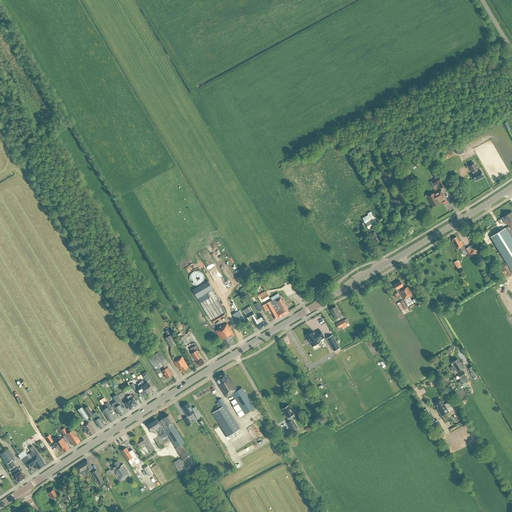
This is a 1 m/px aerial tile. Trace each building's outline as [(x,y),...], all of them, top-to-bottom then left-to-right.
[(481,170),(478,172),(477,170),(474,163),(469,166),(472,172),(473,172),(474,174),(473,174),(476,181),(484,176),(481,170)] [(440,176),(432,180),(436,186),(438,184),(440,188),(446,185),(440,176)] [(444,196),(441,190),(434,194),(434,193),(427,197),(433,206),(439,203),(438,200),(444,196)] [(511,239),(511,211),(503,217),(504,217),(502,218),(506,223),(507,223),(509,226),(505,228),(492,236),(511,269),(511,239)] [(369,229),(378,224),(372,213),(362,218),(369,229)] [(376,243),(383,239),(381,235),(379,237),(374,227),(369,230),(376,243)] [(454,245),(456,250),(460,248),(462,251),(464,250),(465,251),(466,250),(469,257),(476,253),(474,249),(470,251),(468,247),(466,249),(464,246),(461,241),(459,242),(457,237),(452,239),(453,240),(452,241),(454,245)] [(199,271),(198,270),(196,270),(195,271),(194,271),(192,272),(191,273),(190,274),(190,275),(189,277),(189,278),(189,280),(190,281),(191,282),(191,283),(193,284),(194,285),(195,285),(197,286),(198,285),(200,285),(201,284),(202,284),(203,283),(204,281),(204,280),(204,279),(204,277),(204,276),(204,274),(203,273),(202,272),(201,271),(199,271)] [(413,294),(408,286),(404,288),(403,286),(400,281),(394,285),(397,289),(400,288),(401,290),(399,292),(404,300),(406,303),(408,306),(416,301),(414,299),(410,301),(408,297),(413,294)] [(213,324),(224,318),(225,317),(223,312),(224,312),(216,300),(218,299),(212,290),(198,298),(213,324)] [(264,301),(270,298),(265,291),(257,296),(261,302),(264,301)] [(278,310),(285,306),(280,298),(276,301),(276,302),(274,303),(278,310)] [(272,300),(262,306),(266,311),(267,310),(273,320),(279,317),(279,318),(289,312),(285,306),(278,310),(274,303),(272,300)] [(403,302),(402,300),(397,303),(401,311),(404,310),(407,308),(403,301),(403,302)] [(335,319),(342,315),(337,307),(336,308),(335,307),(330,310),(335,319)] [(237,311),(238,313),(235,314),(238,320),(245,317),(241,309),(237,311)] [(258,320),(258,319),(257,318),(256,316),(255,316),(252,311),(245,315),(249,320),(252,318),(254,322),(259,329),(262,327),(259,322),(258,320)] [(259,322),(262,327),(267,324),(263,316),(260,318),(259,316),(257,318),(258,319),(258,320),(259,322)] [(348,326),(344,319),(336,324),(339,328),(342,326),(344,329),(348,326)] [(224,342),(224,343),(227,348),(235,343),(231,337),(235,335),(227,323),(215,330),(223,343),(224,342)] [(313,331),(306,335),(312,346),(314,349),(319,346),(317,343),(320,341),(319,340),(324,337),(320,330),(315,333),(313,331)] [(184,335),(183,336),(182,333),(178,336),(179,338),(183,346),(189,343),(184,335)] [(177,343),(172,335),(165,338),(171,347),(177,343)] [(329,343),(334,351),(340,348),(335,339),(334,340),(331,336),(328,338),(330,342),(329,343)] [(196,360),(201,357),(197,351),(198,350),(196,345),(190,349),(193,353),(192,353),(196,360)] [(167,358),(162,350),(148,359),(153,367),(167,358)] [(188,371),(190,370),(184,359),(175,364),(179,371),(181,370),(183,373),(184,373),(185,374),(189,372),(188,371)] [(454,366),(451,367),(453,371),(456,369),(457,372),(465,368),(461,362),(460,362),(458,359),(452,362),(454,366)] [(163,364),(164,365),(162,366),(164,369),(162,370),(167,379),(173,375),(168,367),(167,367),(165,363),(163,364)] [(152,389),(150,387),(153,385),(146,374),(145,372),(142,374),(143,376),(147,383),(145,384),(142,380),(140,382),(142,385),(147,392),(152,389)] [(224,373),(215,378),(218,384),(224,393),(226,397),(232,394),(235,399),(231,401),(234,405),(233,406),(241,417),(255,408),(242,387),(238,390),(229,376),(227,376),(225,372),(224,373)] [(459,379),(460,382),(458,383),(460,386),(462,385),(464,388),(468,386),(465,382),(468,380),(466,376),(459,379)] [(142,385),(139,387),(139,388),(136,390),(141,396),(147,392),(142,385)] [(136,405),(136,404),(132,398),(135,396),(132,391),(129,393),(130,394),(126,397),(129,400),(125,403),(129,409),(130,409),(136,405)] [(115,401),(111,404),(114,408),(115,407),(120,415),(125,412),(120,405),(123,403),(117,394),(113,397),(115,401)] [(106,408),(103,410),(105,413),(104,414),(110,422),(115,419),(109,410),(108,409),(111,407),(107,402),(104,397),(101,399),(106,408)] [(213,413),(224,430),(228,437),(241,428),(226,405),(226,404),(222,398),(218,400),(222,407),(213,413)] [(441,400),(435,403),(438,408),(437,409),(441,416),(448,411),(452,409),(448,402),(444,404),(444,405),(441,400)] [(183,406),(182,407),(187,415),(188,416),(194,412),(198,418),(202,416),(198,410),(197,410),(195,407),(192,409),(188,403),(187,404),(183,406)] [(292,431),(298,427),(293,419),(291,416),(294,414),(289,405),(282,409),(290,421),(287,423),(292,431)] [(105,425),(99,417),(96,412),(92,414),(87,406),(84,409),(89,417),(92,415),(95,420),(94,420),(100,428),(105,425)] [(84,420),(88,417),(82,407),(77,409),(84,420)] [(160,420),(159,421),(164,430),(165,429),(169,435),(171,439),(173,437),(175,441),(178,446),(184,441),(181,437),(179,433),(173,424),(174,423),(168,415),(160,420)] [(188,426),(191,424),(187,417),(183,419),(188,426)] [(157,420),(148,425),(152,431),(157,427),(159,430),(157,431),(160,435),(162,439),(169,435),(165,429),(164,430),(159,421),(158,422),(157,420)] [(89,435),(95,432),(88,421),(82,426),(85,431),(86,431),(89,435)] [(437,421),(432,424),(438,434),(443,431),(437,421)] [(68,442),(70,441),(73,446),(79,442),(74,434),(75,434),(72,430),(64,435),(68,442)] [(56,442),(54,443),(56,445),(59,449),(61,448),(64,451),(68,448),(64,442),(66,441),(63,437),(60,439),(59,437),(55,440),(56,442)] [(189,454),(183,444),(176,448),(182,458),(189,454)] [(133,467),(141,462),(133,450),(129,452),(126,447),(122,450),(133,467)] [(13,457),(8,448),(0,453),(0,454),(5,462),(13,457)] [(21,459),(28,469),(35,464),(38,469),(45,464),(42,460),(35,449),(25,456),(21,459)] [(195,464),(189,455),(181,460),(187,470),(195,464)] [(10,469),(15,466),(12,460),(7,463),(10,469)] [(85,473),(84,472),(86,470),(87,472),(92,468),(87,460),(76,467),(81,475),(83,476),(85,474),(85,473)] [(120,480),(130,474),(124,464),(121,466),(117,461),(114,463),(114,464),(111,467),(113,470),(114,470),(120,480)] [(148,466),(144,469),(148,476),(152,474),(148,466)] [(24,478),(24,477),(20,470),(19,471),(18,468),(12,472),(13,474),(13,475),(18,481),(19,481),(24,478)] [(103,482),(96,470),(91,472),(98,485),(103,482)] [(55,501),(57,499),(55,496),(57,495),(53,489),(48,492),(52,499),(53,498),(55,501)] [(65,495),(57,501),(58,502),(61,506),(70,500),(67,495),(67,494),(65,495)]
